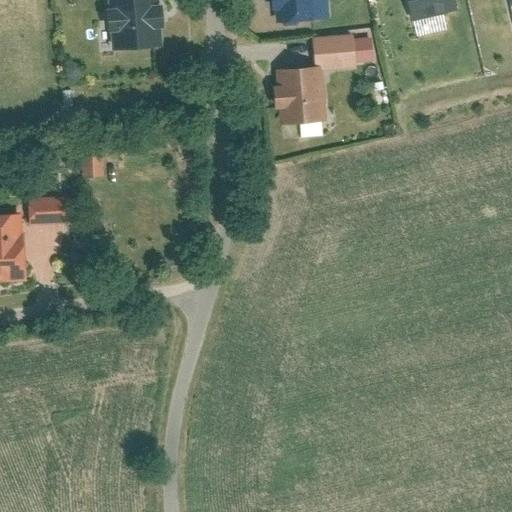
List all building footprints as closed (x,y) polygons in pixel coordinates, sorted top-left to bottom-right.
[(163,0),(112,0),(116,48),(167,44),(163,0)] [(271,0),(273,20),(329,15),(327,0),(271,0)] [(452,0),(408,0),(413,19),(455,9),(452,0)] [(326,64),(280,67),(284,123),(331,119),(326,64)] [(102,147),(87,147),(88,176),(102,176),(102,147)] [(33,212),(0,212),(0,279),(34,278),(33,212)]
